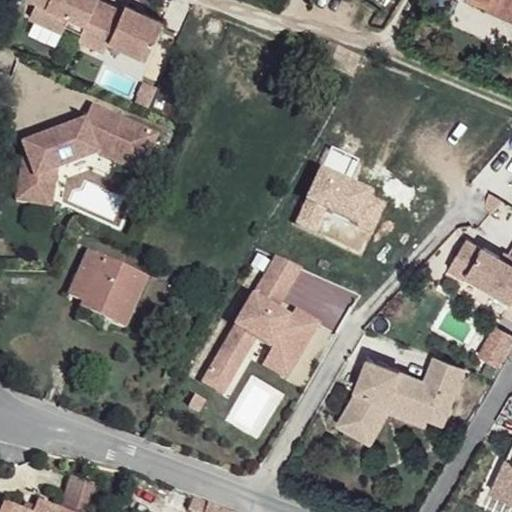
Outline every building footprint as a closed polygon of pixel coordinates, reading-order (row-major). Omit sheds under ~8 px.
[(99,1),(99,0),(28,0),(28,1),(40,6),(33,21),(64,35),(66,29),(83,36),(96,6),(99,1)] [(511,0),(474,0),(488,6),(491,0),(493,0),(511,8),(511,0)] [(511,8),(493,0),(491,0),(488,6),(486,11),(511,22),(511,8)] [(99,1),(96,6),(122,17),(124,12),(99,1)] [(83,36),(80,43),(105,55),(110,45),(112,39),(150,56),(168,64),(182,33),(126,8),(124,12),(122,17),(96,6),(83,36)] [(112,39),(110,45),(147,61),(150,56),(112,39)] [(345,74),(353,55),(325,43),(316,63),(345,75),(345,74)] [(362,58),(353,55),(345,74),(355,77),(362,58)] [(86,124),(75,127),(77,132),(96,126),(110,132),(116,119),(109,116),(93,109),(86,124)] [(24,152),(17,204),(52,209),(56,170),(100,158),(123,168),(132,149),(150,158),(159,138),(116,119),(110,132),(96,126),(77,132),(75,127),(22,145),(24,152)] [(132,149),(123,168),(141,177),(150,158),(132,149)] [(468,279),(471,275),(511,299),(511,258),(510,261),(487,248),(486,249),(469,240),(452,269),(468,279)] [(149,279),(116,264),(87,251),(67,295),(84,302),(106,312),(103,319),(127,330),(149,279)] [(303,270),(278,260),(219,361),(239,373),(258,341),(274,351),(272,355),(296,370),(322,325),(298,311),(292,320),(279,312),(273,309),(278,300),(284,303),(303,270)] [(273,309),(279,312),(284,303),(278,300),(273,309)] [(81,308),(103,319),(106,312),(84,302),(81,308)] [(456,337),(460,314),(441,311),(437,334),(456,337)] [(479,358),(503,367),(511,342),(511,332),(491,325),(479,358)] [(272,355),(268,362),(293,376),(296,370),(272,355)] [(464,371),(434,359),(425,383),(443,389),(432,420),(445,425),(464,371)] [(219,361),(205,385),(225,397),(239,373),(219,361)] [(370,364),(366,379),(377,382),(386,380),(390,370),(370,364)] [(377,382),(366,379),(359,395),(362,396),(342,428),(365,441),(386,404),(432,420),(443,389),(425,383),(390,370),(386,380),(377,382)] [(197,398),(191,409),(201,414),(207,403),(197,398)] [(429,428),(432,420),(386,404),(365,441),(373,445),(392,415),(429,428)] [(511,461),(510,461),(495,495),(511,502),(511,461)] [(62,502),(89,510),(96,485),(69,477),(62,502)] [(228,511),(197,501),(191,511),(228,511)]
